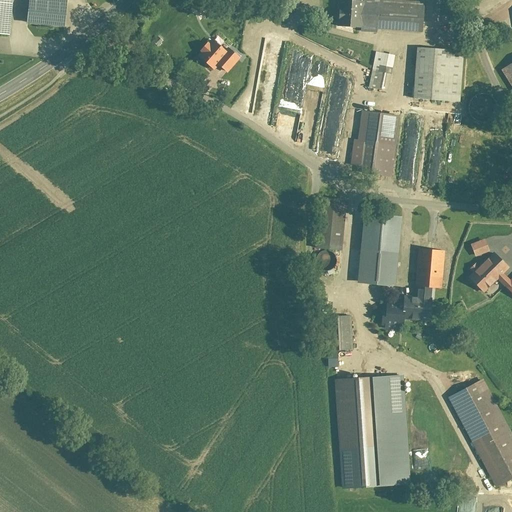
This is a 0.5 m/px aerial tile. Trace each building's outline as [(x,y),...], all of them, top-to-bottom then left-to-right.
[(0,0),(0,33),(14,35),(16,0),(0,0)] [(74,0),(36,0),(35,23),(73,25),(74,0)] [(420,0),(335,0),(333,23),(418,30),(420,0)] [(215,71),(217,68),(226,76),(240,59),(228,49),(225,52),(211,41),(197,57),(215,71)] [(460,47),(412,43),(408,90),(456,94),(460,47)] [(392,52),(379,49),(371,82),(384,84),(392,52)] [(511,57),(494,66),(511,104),(511,57)] [(279,115),(297,118),(301,90),(295,89),(294,96),(295,96),(294,105),(281,103),(279,115)] [(396,110),(357,106),(350,167),(390,171),(396,110)] [(338,248),(342,196),(314,193),(309,245),(338,248)] [(357,206),(351,280),(390,283),(396,209),(357,206)] [(468,256),(483,252),(480,240),(465,243),(468,256)] [(441,247),(413,245),(410,292),(397,292),(395,316),(424,318),(427,284),(438,285),(441,247)] [(511,295),(511,267),(505,275),(499,269),(504,265),(489,249),(463,273),(480,291),(495,277),(511,295)] [(349,348),(346,310),(323,312),(327,350),(349,348)] [(511,437),(478,373),(443,391),(491,481),(511,469),(511,437)] [(399,375),(332,380),(338,488),(410,486),(399,375)]
